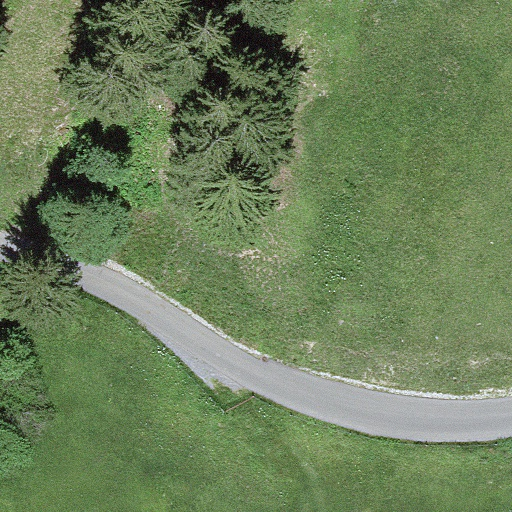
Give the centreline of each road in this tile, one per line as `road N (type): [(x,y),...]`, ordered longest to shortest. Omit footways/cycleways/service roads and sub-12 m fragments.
road 1 (unclassified): [(0,245),(139,302),(253,372),(309,394),(453,420),(511,415)]
road 2 (track): [(192,334),(296,478)]
